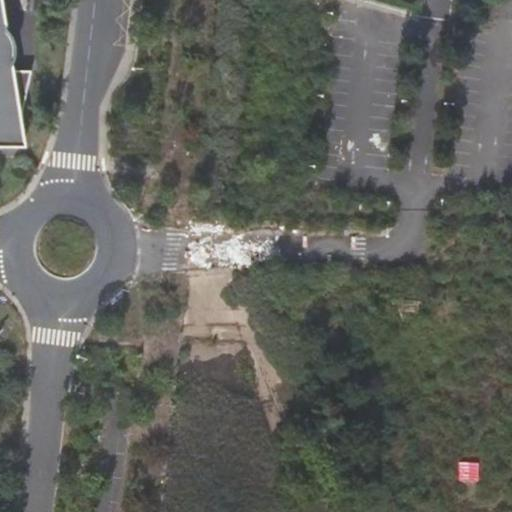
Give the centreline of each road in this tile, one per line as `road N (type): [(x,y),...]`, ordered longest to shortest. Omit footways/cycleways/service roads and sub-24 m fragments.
road 1 (unclassified): [(33,511),(58,296)]
road 2 (unclassified): [(94,0),(72,199)]
road 3 (unclassified): [(58,296),(88,291),(114,254),(99,212),(72,199)]
